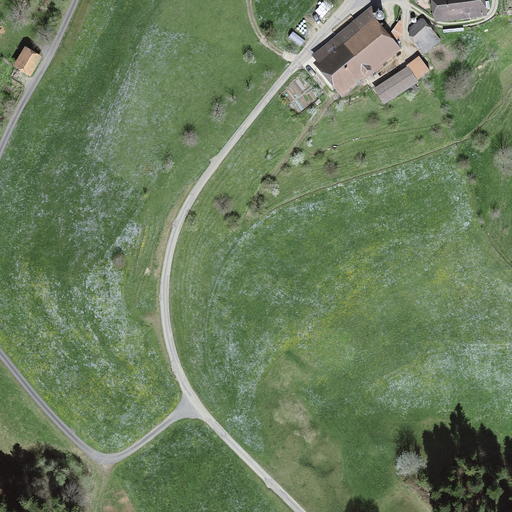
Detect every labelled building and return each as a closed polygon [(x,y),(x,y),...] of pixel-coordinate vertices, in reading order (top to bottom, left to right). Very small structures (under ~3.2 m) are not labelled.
[(484,0),(436,0),(439,17),(485,11),(484,0)] [(392,12),(377,25),(373,21),(376,18),(375,17),(375,16),(375,14),(375,13),(371,7),(313,56),(342,90),(362,74),(366,78),(400,49),(393,41),(400,34),(399,21),(392,12)] [(417,41),(413,44),(422,56),(438,44),(429,32),(427,34),(420,25),(411,32),(417,41)] [(27,79),(31,71),(29,70),(35,60),(23,53),(17,63),(11,70),(27,79)] [(417,82),(430,73),(421,58),(407,67),(408,69),(417,82)] [(405,64),(370,87),(382,105),(417,82),(408,69),(407,67),(405,64)]
